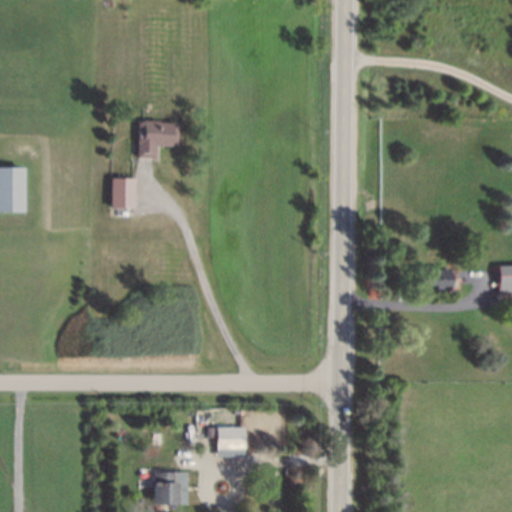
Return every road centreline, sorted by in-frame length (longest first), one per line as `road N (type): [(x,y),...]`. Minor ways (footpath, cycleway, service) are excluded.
road 1 (secondary): [(342,511),(346,0)]
road 2 (residential): [(0,382),(343,383)]
